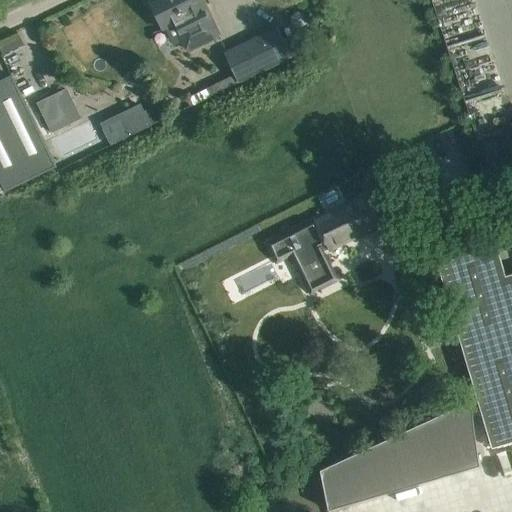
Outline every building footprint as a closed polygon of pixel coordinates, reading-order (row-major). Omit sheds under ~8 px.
[(158,0),(151,3),(160,22),(163,28),(176,22),(189,49),(208,40),(203,31),(213,27),(201,0),(191,0),(189,1),(188,0),(158,0)] [(260,35),(226,52),(237,74),(240,80),(274,64),(290,56),(292,55),(304,49),(296,33),(284,39),(278,27),(260,35)] [(237,74),(209,88),(211,94),(240,80),(237,74)] [(11,75),(0,79),(0,181),(4,191),(55,166),(11,75)] [(71,124),(61,103),(73,98),(69,89),(38,103),(52,132),(71,124)] [(100,123),(110,144),(151,125),(141,103),(100,123)] [(373,193),(271,244),(278,259),(293,251),(312,288),(334,277),(321,248),(327,245),(328,248),(385,219),(373,193)] [(434,255),(435,256),(434,256),(491,449),(511,442),(511,275),(506,277),(494,237),(434,255)] [(470,402),(321,471),(329,509),(479,465),(470,402)]
